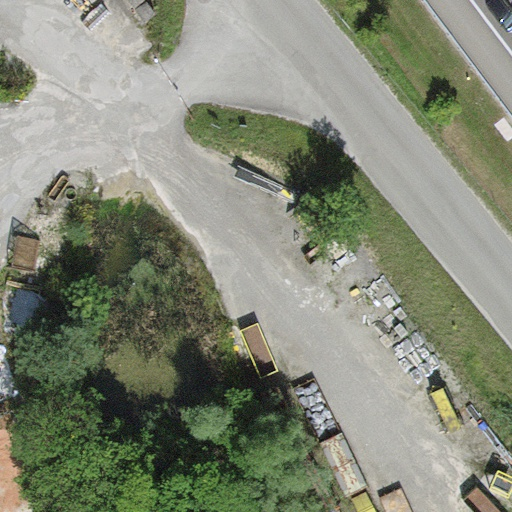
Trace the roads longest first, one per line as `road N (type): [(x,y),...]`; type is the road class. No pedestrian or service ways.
road 1 (track): [(380,457),(126,118),(15,0)]
road 2 (unclassified): [(511,300),(269,0)]
road 3 (track): [(275,6),(126,118),(36,144),(0,218)]
